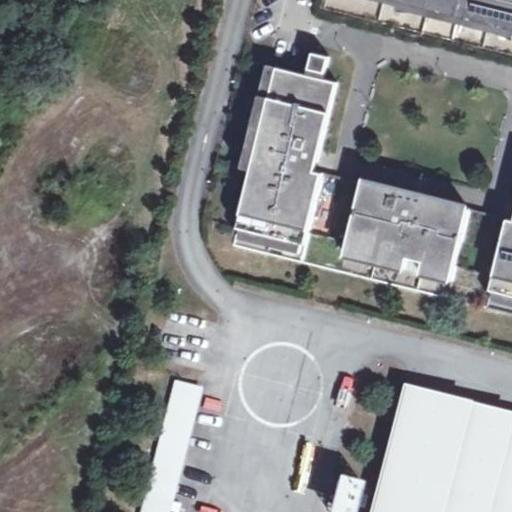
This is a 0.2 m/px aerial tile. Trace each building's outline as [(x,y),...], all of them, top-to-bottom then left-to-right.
[(511,0),(383,0),(426,11),(428,3),(457,11),(456,18),(458,19),(459,11),(489,19),(487,26),(511,32),(511,0)] [(308,245),(325,174),(316,171),(319,162),(320,162),(339,83),(325,79),(331,57),(315,53),(309,75),(269,66),(244,168),(254,171),(239,228),(263,234),(264,228),(286,233),(284,239),(308,245)] [(456,270),(471,209),(426,198),(425,203),(394,196),(395,191),(365,183),(350,243),(456,270)] [(511,219),(510,219),(492,290),(511,295),(511,219)] [(179,383),(145,511),(170,511),(202,390),(179,383)] [(409,391),(377,511),(511,511),(511,417),(510,417),(507,428),(468,418),(470,407),(409,391)] [(341,511),(350,483),(341,480),(332,511),(341,511)] [(359,511),(366,487),(350,483),(341,511),(359,511)]
